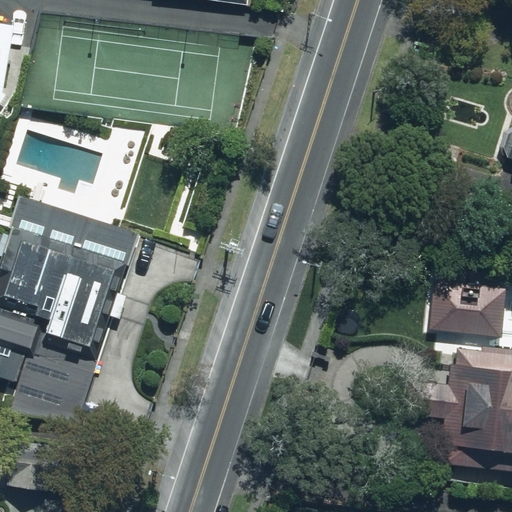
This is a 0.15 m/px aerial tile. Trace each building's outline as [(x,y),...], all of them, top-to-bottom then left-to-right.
[(0,113),(18,88),(12,83),(22,18),(0,14),(0,113)] [(80,429),(141,234),(17,196),(0,251),(0,366),(25,374),(14,408),(80,429)] [(436,273),(431,325),(500,331),(505,279),(436,273)] [(423,281),(367,280),(366,333),(422,334),(423,281)] [(441,412),(436,459),(511,466),(511,342),(482,339),(481,345),(458,343),(456,358),(450,357),(448,376),(424,374),(420,409),(441,412)] [(13,479),(52,484),(55,462),(75,465),(78,440),(20,432),(13,479)]
